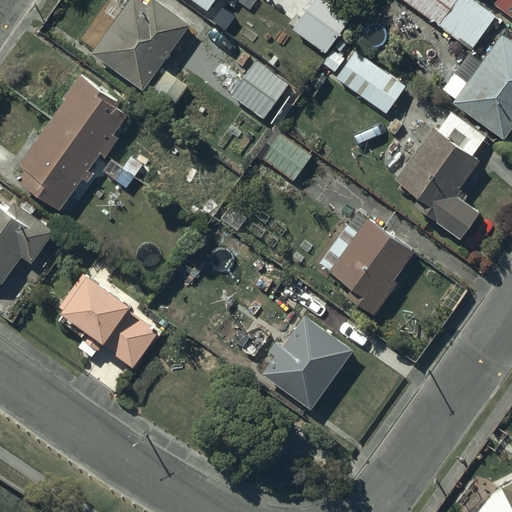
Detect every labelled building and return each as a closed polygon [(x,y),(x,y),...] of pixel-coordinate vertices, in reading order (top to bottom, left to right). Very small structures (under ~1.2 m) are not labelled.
[(89,47),(142,84),(188,18),(161,0),(109,0),(105,7),(113,13),(89,47)] [(348,13),(328,0),(308,0),(293,22),(326,45),(348,13)] [(479,0),(407,0),(469,45),(494,11),(479,0)] [(511,0),(494,0),(511,12),(511,0)] [(466,46),(440,83),(453,92),(451,96),(503,133),(511,120),(511,36),(499,27),(479,56),(466,46)] [(353,44),(334,72),(384,109),(405,80),(353,44)] [(254,55),(229,90),(263,115),(279,94),(288,101),(298,87),(254,55)] [(81,68),(19,158),(26,163),(18,175),(62,204),(83,172),(88,176),(95,166),(90,162),(101,147),(107,152),(120,132),(114,128),(128,106),(117,99),(120,94),(81,68)] [(411,149),(394,173),(418,192),(413,200),(460,233),(479,206),(464,195),(467,192),(457,185),(480,153),(473,148),(486,131),(449,105),(436,123),(431,120),(421,135),(415,131),(405,144),(411,149)] [(264,149),(261,153),(293,176),(311,150),(275,124),(260,146),(264,149)] [(130,150),(113,175),(128,185),(144,160),(130,150)] [(0,277),(2,278),(21,250),(32,257),(54,224),(13,196),(7,204),(0,198),(0,277)] [(347,290),(373,310),(397,277),(393,274),(413,246),(357,205),(315,263),(329,273),(332,269),(352,284),(347,290)] [(87,263),(59,301),(107,334),(103,340),(133,361),(159,326),(128,303),(133,296),(87,263)] [(261,368),(310,402),(353,343),(304,308),(282,339),(276,335),(269,346),(274,350),(261,368)] [(511,511),(511,467),(498,474),(511,502),(511,511)]
